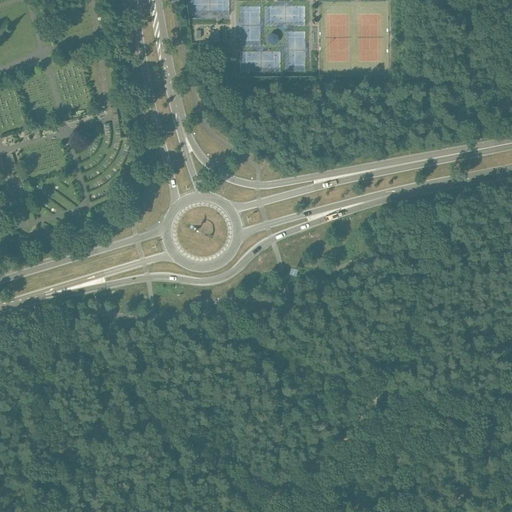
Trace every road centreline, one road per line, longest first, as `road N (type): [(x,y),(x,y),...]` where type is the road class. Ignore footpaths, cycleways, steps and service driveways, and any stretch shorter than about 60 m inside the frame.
road 1 (secondary): [(53,288),(220,278),(257,246),(334,212)]
road 2 (tertiary): [(136,0),(182,203)]
road 3 (secondary): [(334,212),(511,172)]
road 4 (secondary): [(511,142),(339,177)]
road 5 (secondary): [(167,226),(0,279)]
road 6 (secondary): [(339,177),(258,186),(219,173),(183,136)]
road 7 (tertiary): [(183,136),(158,0)]
road 8 (secondary): [(53,288),(173,253)]
